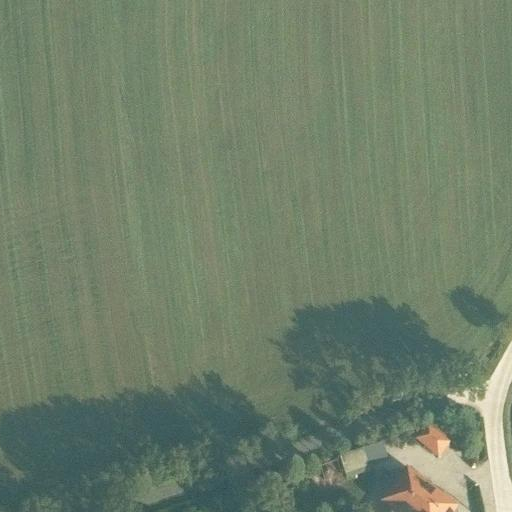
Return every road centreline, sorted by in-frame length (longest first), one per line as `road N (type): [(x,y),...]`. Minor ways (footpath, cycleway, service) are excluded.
road 1 (unclassified): [(111,511),(495,389)]
road 2 (unclassified): [(505,511),(495,389)]
